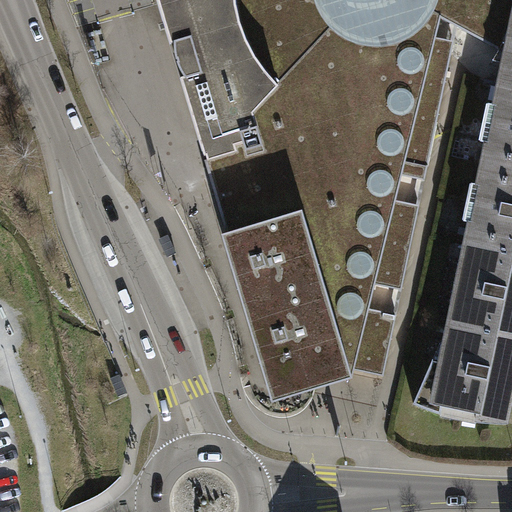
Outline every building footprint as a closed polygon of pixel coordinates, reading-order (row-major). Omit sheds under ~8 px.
[(442,18),(499,49),(503,42),(505,36),(508,29),(511,21),(511,16),(511,0),(157,0),(170,44),(175,43),(175,52),(177,62),(180,69),(185,77),(181,78),(204,156),(227,232),(221,234),(234,276),(247,318),(259,359),(272,401),(352,377),(350,369),(352,369),(384,376),(397,314),(370,308),(376,284),(402,290),(420,205),(397,200),(403,175),(425,180),(451,55),(433,51),(437,34),(442,18)] [(503,75),(502,84),(511,86),(511,16),(511,21),(508,29),(505,36),(503,42),(499,49),(498,51),(510,54),(508,63),(506,63),(503,75)] [(489,143),(485,164),(511,169),(511,86),(502,84),(497,105),(490,103),(482,141),(489,143)] [(473,222),(468,243),(511,252),(511,169),(485,164),(480,184),(473,183),(465,220),(473,222)] [(178,254),(169,236),(161,240),(169,258),(178,254)] [(456,302),(451,323),(495,333),(494,338),(511,341),(511,252),(468,243),(464,264),(469,266),(462,302),(456,302)] [(469,266),(464,264),(456,302),(462,302),(469,266)] [(433,359),(413,403),(427,409),(441,413),(443,405),(456,408),(455,417),(462,418),(464,410),(478,413),(477,421),(492,422),(504,423),(511,390),(511,384),(511,341),(494,338),(495,333),(451,323),(447,344),(453,346),(449,363),(443,362),(433,359)] [(453,346),(447,344),(443,362),(449,363),(453,346)] [(119,396),(127,393),(120,375),(112,378),(119,396)]
